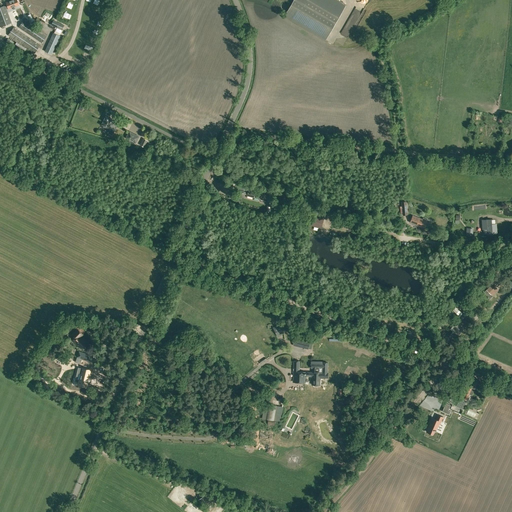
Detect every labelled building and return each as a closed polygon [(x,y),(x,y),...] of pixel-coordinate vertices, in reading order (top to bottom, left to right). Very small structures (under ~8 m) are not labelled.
[(5,27),(5,25),(11,23),(6,9),(19,5),(17,0),(13,0),(6,2),(7,3),(4,4),(5,5),(0,7),(0,23),(1,26),(2,26),(2,28),(5,27)] [(293,0),(291,5),(285,17),(326,40),(346,6),(335,0),(293,0)] [(24,20),(23,20),(19,27),(42,43),(47,36),(24,20)] [(64,25),(54,20),(52,25),(62,30),(64,25)] [(8,35),(35,53),(40,45),(14,27),(8,35)] [(45,51),(52,54),(60,36),(53,33),(45,51)] [(16,42),(14,46),(24,53),(26,49),(16,42)] [(104,121),(102,124),(103,125),(103,126),(103,127),(105,128),(106,128),(107,127),(110,128),(108,133),(112,135),(116,127),(114,126),(116,122),(112,120),(113,120),(110,118),(110,119),(109,119),(109,118),(105,116),(103,121),(104,121)] [(129,132),(126,138),(135,143),(138,137),(129,132)] [(238,188),(239,188),(238,192),(247,194),(247,195),(254,197),(254,196),(260,198),(260,199),(265,201),(266,200),(270,201),(272,194),(267,193),(268,193),(262,191),(256,190),(256,189),(249,187),(249,188),(239,185),(238,188)] [(425,227),(426,225),(427,226),(429,220),(424,218),(423,219),(413,215),(410,222),(422,227),(422,226),(425,227)] [(321,227),(323,219),(315,217),(313,225),(321,227)] [(496,224),(494,224),(492,224),(491,220),(482,220),(483,228),(487,228),(487,234),(492,234),(492,233),(496,233),(496,224)] [(495,264),(494,264),(492,267),(497,272),(500,269),(504,272),(506,269),(498,262),(495,264)] [(491,294),(498,288),(496,286),(497,284),(495,282),(484,292),(489,299),(493,296),(491,294)] [(458,316),(456,319),(458,320),(460,318),(462,319),(467,313),(464,311),(459,317),(458,316)] [(463,329),(456,323),(451,329),(458,335),(463,329)] [(87,343),(86,342),(87,340),(84,337),(83,338),(80,336),(83,333),(78,329),(73,334),(76,337),(72,340),(81,350),(87,343)] [(415,333),(412,332),(411,336),(410,335),(410,334),(408,334),(406,338),(413,340),(415,333)] [(79,351),(74,362),(80,364),(82,359),(87,361),(89,354),(79,351)] [(328,363),(322,362),(322,364),(311,364),(311,368),(312,368),(312,372),(299,371),(300,361),(294,361),(293,377),(294,377),(294,382),(305,382),(305,376),(312,376),(312,384),(320,385),(320,378),(328,378),(328,372),(328,363)] [(78,367),(77,372),(81,374),(79,380),(78,384),(86,386),(87,382),(88,379),(90,370),(78,367)] [(475,389),(468,386),(463,399),(460,397),(456,406),(463,409),(469,394),(472,395),(475,389)] [(268,404),(266,419),(274,420),(276,405),(268,404)] [(430,422),(426,431),(429,432),(432,434),(434,430),(435,430),(436,431),(436,430),(436,429),(437,425),(439,421),(441,422),(441,421),(442,421),(443,419),(443,418),(444,417),(437,414),(435,419),(431,417),(429,422),(430,422)] [(212,501),(205,494),(198,500),(204,507),(212,501)]
